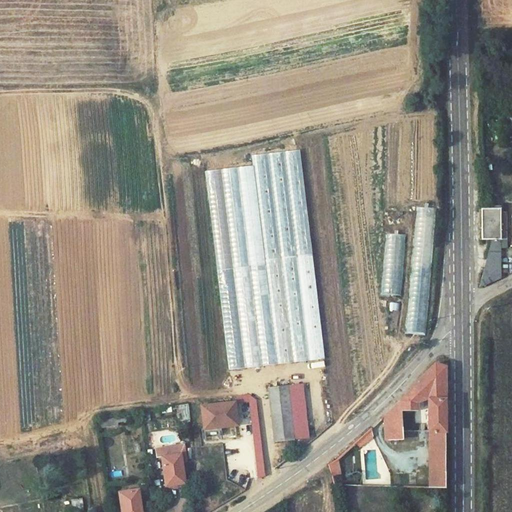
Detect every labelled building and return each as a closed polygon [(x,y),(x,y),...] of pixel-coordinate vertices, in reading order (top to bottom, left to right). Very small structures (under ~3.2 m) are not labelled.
[(233,169),(206,171),(207,189),(211,191),(210,195),(215,252),(227,258),(231,251),(240,250),(234,247),(236,241),(229,242),(228,238),(225,239),(227,234),(226,225),(225,225),(236,224),(235,207),(219,200),(224,191),(222,178),(229,178),(233,169)] [(505,236),(504,205),(500,205),(500,201),(492,201),(492,208),(491,208),(491,237),(480,287),(501,279),(500,236),(505,236)] [(491,237),(491,208),(481,208),(482,237),(491,237)] [(417,213),(413,270),(421,271),(426,214),(417,213)] [(403,296),(404,235),(385,234),(384,295),(403,296)] [(427,334),(428,284),(410,284),(409,334),(427,334)] [(446,488),(446,366),(436,363),(384,412),(383,438),(401,438),(402,431),(416,431),(415,471),(401,471),(400,487),(446,488)] [(309,434),(299,384),(284,387),(286,398),(295,396),(297,408),(289,410),(289,413),(294,437),(309,434)] [(264,390),(268,416),(289,413),(289,410),(286,398),(284,387),(264,390)] [(246,403),(254,450),(256,450),(260,449),(252,395),(234,398),(235,404),(235,405),(246,403)] [(297,408),(295,396),(286,398),(289,410),(297,408)] [(231,404),(198,410),(202,431),(234,426),(231,404)] [(268,416),(272,441),(276,440),(294,437),(289,413),(268,416)] [(362,433),(365,439),(372,435),(368,426),(362,433)] [(277,446),(296,443),(294,437),(276,440),(277,446)] [(165,458),(169,485),(187,483),(184,455),(165,458)] [(121,489),(124,511),(142,511),(139,487),(121,489)]
